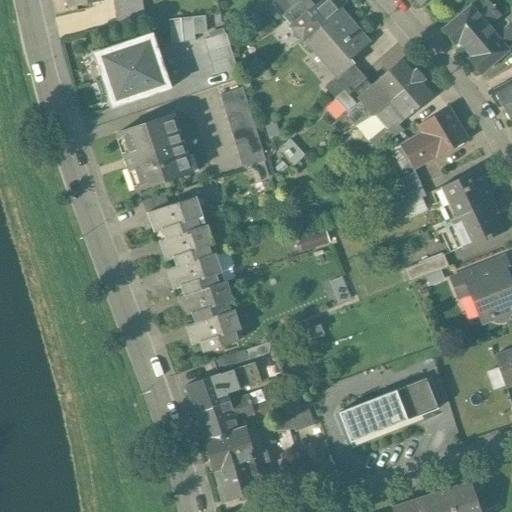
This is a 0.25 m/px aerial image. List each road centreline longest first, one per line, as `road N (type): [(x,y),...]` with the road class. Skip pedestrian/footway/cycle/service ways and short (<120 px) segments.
road 1 (tertiary): [(199,511),(40,66),(25,0)]
road 2 (residential): [(302,511),(511,437)]
road 3 (residential): [(390,0),(484,110),(511,164)]
